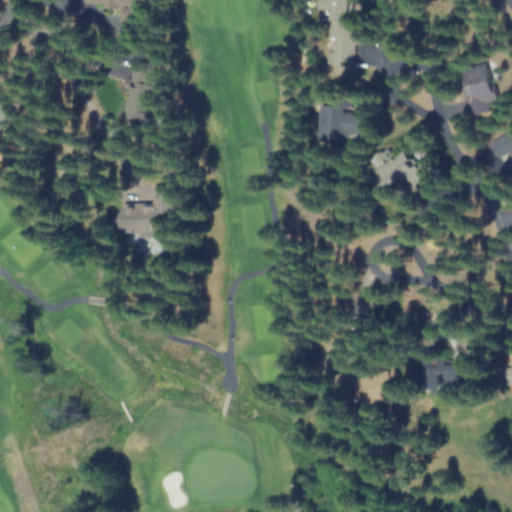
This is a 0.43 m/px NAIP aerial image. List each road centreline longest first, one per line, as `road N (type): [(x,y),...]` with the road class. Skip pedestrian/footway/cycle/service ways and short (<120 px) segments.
road 1 (residential): [(511,287),(490,213),(443,136),(422,71),(408,63),(392,67),(393,93),(436,121)]
road 2 (residential): [(511,310),(453,300),(393,242),(376,247),(373,273),(430,282)]
